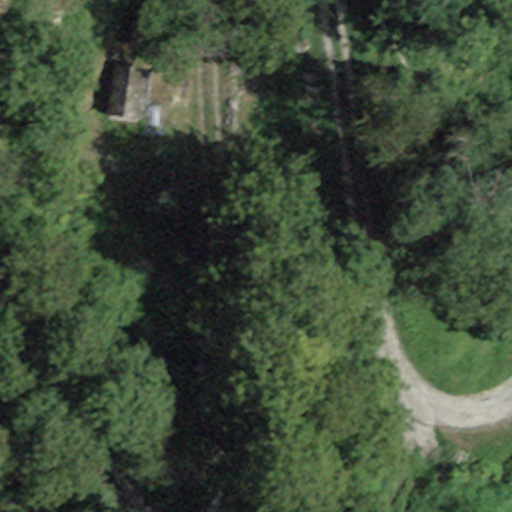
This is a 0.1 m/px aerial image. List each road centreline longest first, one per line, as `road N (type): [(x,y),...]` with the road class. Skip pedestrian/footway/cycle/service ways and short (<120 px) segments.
road 1 (track): [(317,0),(396,359),(414,396),(440,416),(511,401)]
road 2 (track): [(234,511),(202,0)]
road 3 (track): [(0,317),(130,511)]
